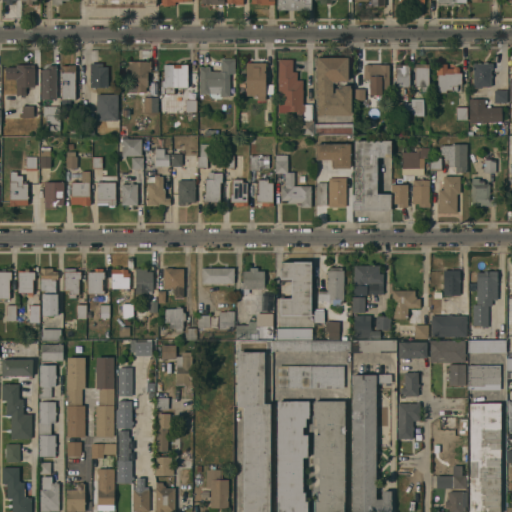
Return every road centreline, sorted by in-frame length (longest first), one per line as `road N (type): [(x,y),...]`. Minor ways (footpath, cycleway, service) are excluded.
road 1 (residential): [(511,33),(0,31)]
road 2 (residential): [(511,238),(0,237)]
